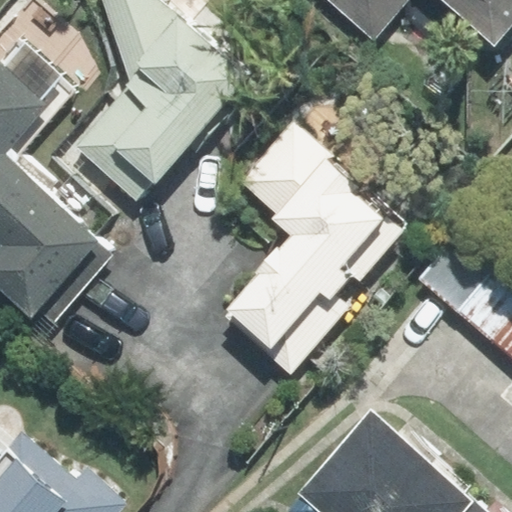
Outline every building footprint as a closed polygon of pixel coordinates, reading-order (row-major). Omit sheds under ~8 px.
[(118,0),(148,70),(83,139),(153,205),(270,81),(199,15),(185,0),(118,0)] [(511,0),(336,0),(384,42),(421,0),(473,0),(511,33),(511,0)] [(73,106),(14,51),(0,65),(0,231),(14,245),(0,259),(0,273),(46,317),(124,234),(33,148),(73,106)] [(426,223),(300,119),(251,178),(306,224),(238,308),(308,366),(426,223)] [(511,239),(486,218),(430,285),(511,352),(511,239)] [(511,511),(511,502),(399,401),(317,492),(337,510),(335,511),(511,511)] [(92,477),(7,405),(0,413),(0,511),(141,511),(149,503),(103,464),(92,477)]
